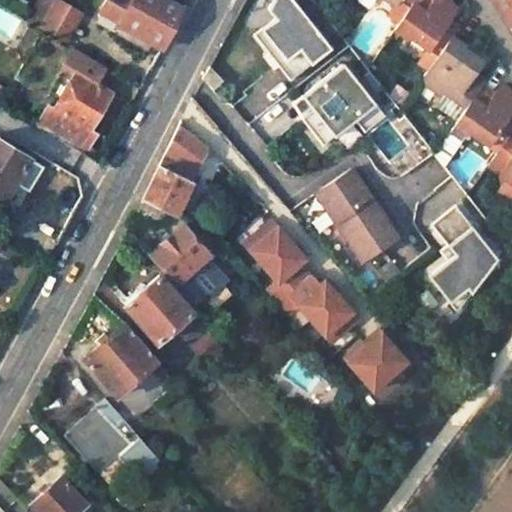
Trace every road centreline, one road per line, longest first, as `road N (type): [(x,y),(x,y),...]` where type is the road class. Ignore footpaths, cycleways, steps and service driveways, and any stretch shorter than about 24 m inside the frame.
road 1 (residential): [(0,398),(161,96)]
road 2 (residential): [(161,96),(210,132),(369,312)]
road 3 (unknown): [(117,177),(0,113)]
